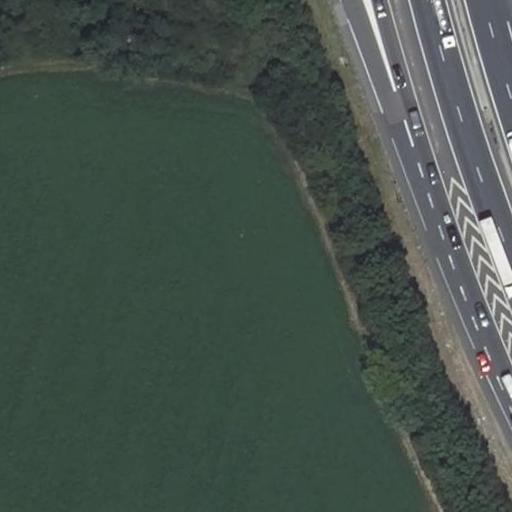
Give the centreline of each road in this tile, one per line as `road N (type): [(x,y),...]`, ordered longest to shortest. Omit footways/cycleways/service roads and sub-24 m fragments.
road 1 (motorway): [(351,0),(480,314)]
road 2 (motorway): [(379,0),(480,314)]
road 3 (motorway): [(427,0),(511,261)]
